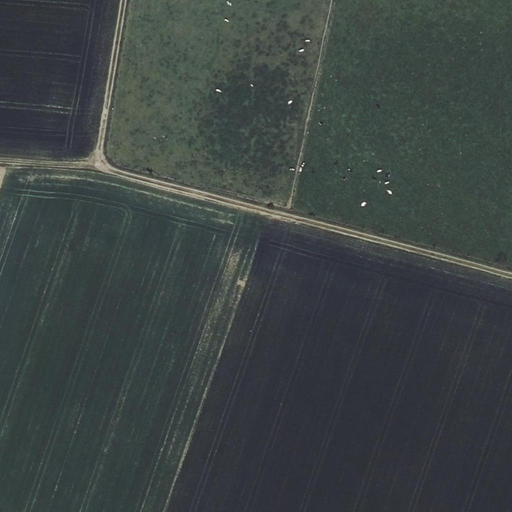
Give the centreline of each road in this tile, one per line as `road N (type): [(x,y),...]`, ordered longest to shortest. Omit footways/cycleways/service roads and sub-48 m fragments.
road 1 (track): [(511,272),(97,163)]
road 2 (track): [(124,0),(97,163)]
